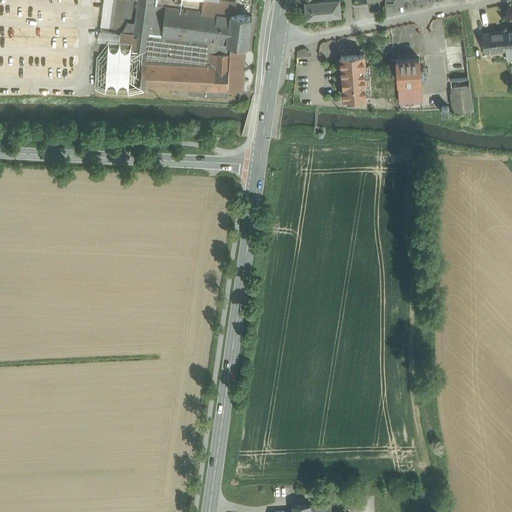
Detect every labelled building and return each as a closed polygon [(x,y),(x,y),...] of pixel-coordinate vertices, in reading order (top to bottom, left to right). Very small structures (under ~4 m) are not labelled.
[(132,47),(132,48),(143,49),(147,50),(154,3),(154,0),(138,0),(135,22),(132,47)] [(236,1),(227,0),(154,0),(154,3),(231,13),(231,12),(234,13),(236,1)] [(340,0),(305,0),(306,16),(341,13),(340,0)] [(231,13),(154,3),(147,50),(143,49),(141,85),(190,87),(189,93),(224,95),(224,96),(227,96),(228,89),(230,50),(230,43),(227,43),(231,13)] [(103,10),(102,29),(110,30),(112,11),(103,10)] [(234,13),(231,12),(231,13),(227,43),(230,43),(248,45),(252,15),(234,13)] [(128,21),(123,31),(122,33),(121,45),(132,47),(135,22),(128,21)] [(100,30),(99,41),(109,42),(110,42),(110,44),(121,45),(122,33),(100,30)] [(504,30),(492,32),(492,31),(482,33),(483,40),(485,51),(506,48),(504,30)] [(321,58),(334,58),(333,40),(321,40),(321,58)] [(121,45),(110,44),(110,42),(109,42),(108,56),(98,56),(96,86),(141,88),(141,85),(143,49),(132,48),(132,47),(121,45)] [(309,53),(308,46),(297,47),(298,55),(309,53)] [(242,51),(230,50),(228,89),(240,90),(242,51)] [(366,51),(342,52),(343,94),(365,95),(366,51)] [(420,58),(398,59),(399,80),(421,79),(420,58)] [(469,75),(450,78),(455,111),(473,108),(469,75)]
